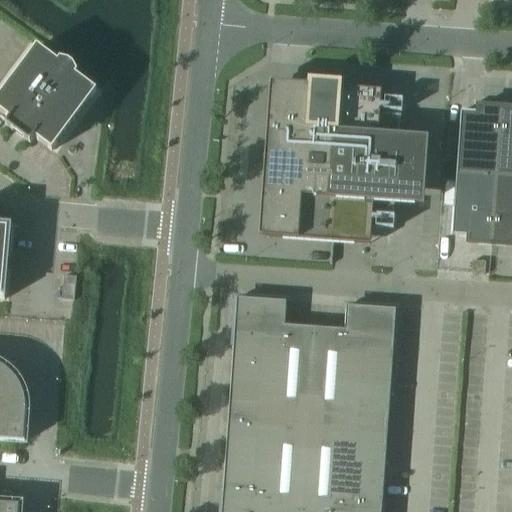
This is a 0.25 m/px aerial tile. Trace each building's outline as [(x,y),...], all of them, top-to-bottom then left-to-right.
[(51,153),(96,93),(70,74),(68,70),(66,68),(61,68),(36,49),(0,96),(0,114),(9,121),(4,127),(29,145),(34,140),(51,153)] [(269,85),(258,239),(369,247),(372,214),(393,216),(393,206),(423,208),(427,140),(398,138),(400,117),(379,115),(381,93),(340,90),(341,84),(307,82),(307,87),(269,85)] [(477,115),(460,114),(451,237),(469,239),(468,243),(467,243),(467,245),(511,248),(511,110),(476,108),(476,110),(478,110),(477,115)] [(0,300),(4,301),(7,258),(10,227),(0,226),(0,300)] [(484,276),(485,263),(472,262),(471,275),(484,276)] [(73,302),(75,279),(63,277),(61,301),(73,302)] [(307,426),(314,329),(284,327),(285,306),(286,303),(236,300),(227,421),(307,426)] [(307,426),(387,432),(394,332),(395,311),(345,308),(343,331),(314,329),(307,426)] [(18,385),(12,378),(5,371),(0,367),(0,511),(17,511),(18,507),(0,505),(0,441),(22,443),(24,414),(24,404),(22,394),(18,385)] [(300,511),(307,426),(227,421),(220,511),(300,511)] [(380,511),(387,432),(307,426),(300,511),(380,511)]
